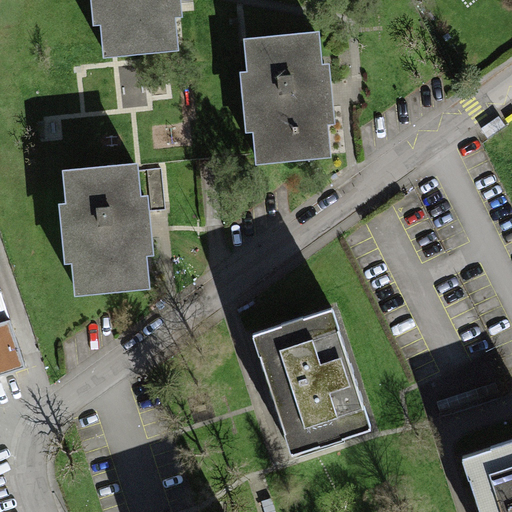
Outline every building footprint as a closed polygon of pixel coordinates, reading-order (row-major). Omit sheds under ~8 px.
[(211,58),(204,0),(126,0),(133,66),(211,58)] [(357,169),(346,35),(255,43),(266,177),(357,169)] [(158,170),(89,180),(105,292),(175,282),(158,170)] [(0,511),(9,511),(0,481),(0,395),(58,377),(0,198),(0,511)] [(335,310),(255,335),(292,454),(371,429),(335,310)] [(511,511),(511,437),(460,455),(479,511),(511,511)]
